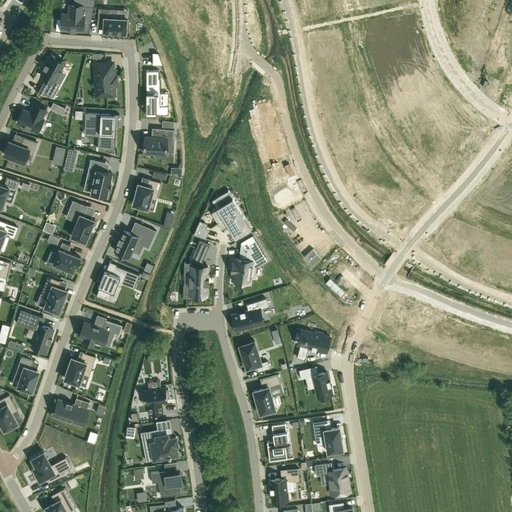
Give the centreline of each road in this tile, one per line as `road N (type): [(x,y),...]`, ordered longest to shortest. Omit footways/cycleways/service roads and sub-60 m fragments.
road 1 (residential): [(2,464),(26,448),(124,185),(134,124),(130,46),(40,39),(0,123)]
road 2 (residential): [(283,0),(320,148),(338,188),(364,219),(410,245)]
road 3 (residential): [(367,511),(347,372),(387,276)]
road 4 (residential): [(387,276),(316,200),(267,70)]
road 5 (residential): [(218,314),(179,324),(202,511)]
road 6 (residential): [(260,511),(244,401),(218,314)]
road 7 (residential): [(410,245),(511,123)]
road 8 (residential): [(427,0),(459,76),(489,112),(511,122)]
road 9 (residential): [(511,323),(387,276)]
